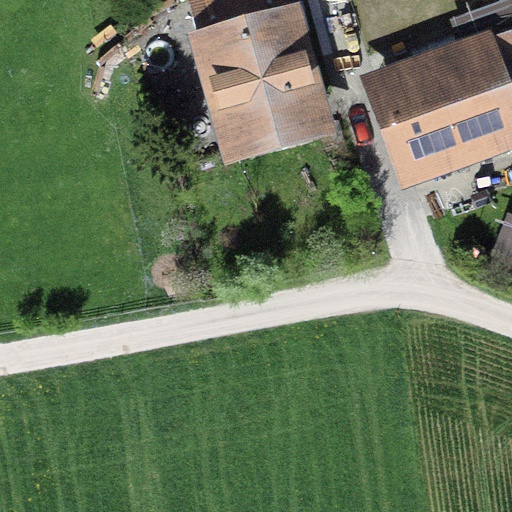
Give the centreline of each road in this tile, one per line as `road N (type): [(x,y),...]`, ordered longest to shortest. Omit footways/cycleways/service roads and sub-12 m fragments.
road 1 (unclassified): [(0,344),(309,293),(422,290)]
road 2 (unclassified): [(319,0),(422,290)]
